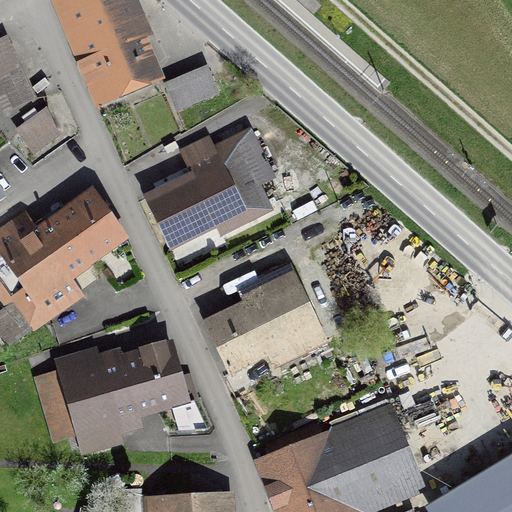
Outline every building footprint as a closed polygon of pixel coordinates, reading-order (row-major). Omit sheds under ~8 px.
[(140,38),(127,43),(120,26),(139,17),(131,0),(67,0),(84,40),(73,45),(96,102),(157,77),(140,38)] [(0,100),(4,110),(32,98),(5,38),(0,40),(0,100)] [(178,109),(216,92),(206,68),(167,83),(178,109)] [(47,111),(19,131),(33,151),(58,133),(47,111)] [(146,197),(166,239),(212,217),(221,233),(248,220),(247,217),(268,206),(258,185),(273,177),(250,131),(214,149),(208,136),(180,151),(192,173),(146,197)] [(0,293),(8,306),(0,312),(0,328),(11,344),(49,317),(38,301),(71,278),(68,273),(124,233),(96,195),(67,217),(60,207),(35,225),(27,213),(0,232),(0,293)] [(208,329),(225,365),(281,338),(290,356),(324,340),(291,268),(259,284),(267,301),(208,329)] [(94,349),(56,360),(59,373),(39,379),(56,441),(78,435),(82,449),(122,438),(115,415),(183,396),(170,351),(101,372),(94,349)] [(276,507),(278,511),(354,511),(421,486),(391,411),(331,435),(325,422),(268,445),(273,458),(258,464),(269,488),(282,486),(288,502),(276,507)] [(511,511),(511,467),(438,511),(511,511)] [(227,511),(226,493),(155,497),(155,511),(227,511)]
